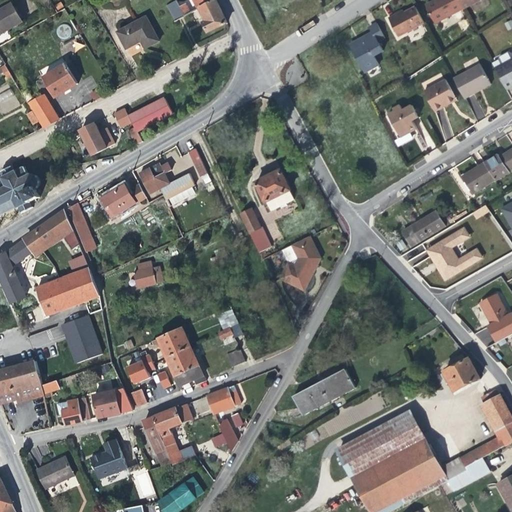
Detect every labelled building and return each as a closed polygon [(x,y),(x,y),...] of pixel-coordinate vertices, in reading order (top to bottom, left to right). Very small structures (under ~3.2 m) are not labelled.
[(194,0),(200,13),(219,4),(216,0),(194,0)] [(465,14),(457,0),(448,0),(447,1),(444,3),(444,4),(429,13),(438,29),(466,15),(465,14)] [(457,0),(465,14),(488,2),(487,0),(457,0)] [(169,10),(176,24),(187,19),(182,11),(179,4),(169,10)] [(219,4),(200,13),(203,20),(204,22),(211,37),(230,27),(219,4)] [(0,14),(0,39),(27,24),(16,6),(0,14)] [(191,17),(187,8),(182,11),(187,19),(191,17)] [(426,30),(417,11),(406,17),(404,13),(400,15),(398,16),(389,21),(401,43),(426,30)] [(162,46),(150,22),(120,38),(129,54),(138,49),(144,46),(148,53),(162,46)] [(385,42),(377,26),(370,30),(373,35),(360,42),(356,44),(349,48),(352,53),(357,63),(359,63),(366,76),(379,68),(375,60),(383,55),(378,46),(385,42)] [(511,55),(509,55),(501,59),(500,62),(494,66),(497,71),(508,92),(511,90),(511,55)] [(80,86),(68,66),(45,80),(58,100),(80,86)] [(493,89),(482,67),(455,81),(466,103),(481,95),(493,89)] [(454,101),(446,85),(424,96),(435,117),(449,110),(453,108),(457,106),(454,101)] [(0,93),(0,105),(4,113),(20,106),(11,88),(0,93)] [(47,98),(34,106),(48,130),(62,123),(47,98)] [(167,100),(130,119),(139,135),(175,117),(167,100)] [(393,113),(386,116),(400,140),(411,135),(417,132),(413,125),(418,122),(411,108),(403,112),(400,106),(392,111),(393,113)] [(115,127),(126,122),(122,115),(111,120),(115,127)] [(94,159),(109,152),(105,143),(111,140),(106,132),(103,134),(101,135),(97,128),(82,135),(94,159)] [(123,140),(115,144),(122,158),(130,154),(123,140)] [(506,176),(505,171),(511,167),(511,151),(503,157),(497,160),(493,157),(481,164),(493,182),(498,179),(499,180),(506,176)] [(191,158),(203,182),(209,179),(197,154),(191,158)] [(493,182),(481,164),(459,178),(465,187),(470,196),(493,182)] [(164,171),(162,167),(142,177),(152,198),(163,194),(166,200),(168,204),(198,189),(192,178),(172,188),(167,178),(174,175),(172,171),(170,168),(164,171)] [(26,170),(16,175),(13,170),(3,175),(5,179),(2,181),(4,183),(0,184),(0,218),(17,211),(21,211),(24,216),(34,211),(31,206),(42,201),(39,194),(42,191),(42,189),(43,187),(43,184),(42,182),(41,180),(39,178),(37,177),(35,177),(33,176),(32,176),(30,177),(26,170)] [(257,189),(267,208),(269,207),(274,216),(295,205),(291,196),(292,195),(288,189),(282,176),(257,189)] [(109,211),(106,213),(112,223),(148,202),(142,189),(130,195),(126,189),(114,196),(104,203),(109,211)] [(511,203),(502,209),(511,226),(511,203)] [(476,219),(490,212),(486,205),(472,213),(476,219)] [(94,242),(91,235),(81,207),(71,212),(86,248),(90,247),(89,244),(94,242)] [(34,255),(36,258),(65,239),(74,232),(67,214),(25,243),(34,255)] [(244,221),(261,257),(272,252),(254,215),(244,221)] [(399,234),(408,248),(441,228),(432,215),(417,224),(399,234)] [(465,227),(462,229),(467,237),(463,239),(464,241),(471,237),(465,227)] [(467,237),(462,229),(429,249),(437,262),(439,261),(441,265),(439,266),(448,280),(481,260),(476,252),(472,255),(471,252),(462,258),(456,247),(464,241),(463,239),(467,237)] [(83,252),(74,232),(65,239),(72,257),(83,252)] [(301,245),(307,258),(295,271),(310,284),(322,271),(325,269),(332,261),(321,236),(301,245)] [(25,243),(23,245),(32,257),(34,255),(25,243)] [(20,283),(13,270),(32,257),(23,245),(0,260),(0,278),(13,307),(28,300),(20,283)] [(476,252),(481,260),(483,258),(477,248),(471,252),(472,255),(476,252)] [(437,262),(429,249),(427,250),(436,266),(445,281),(448,280),(439,266),(441,265),(439,261),(437,262)] [(142,276),(137,277),(141,293),(141,294),(160,290),(159,288),(165,287),(161,271),(155,273),(153,267),(141,270),(142,276)] [(68,313),(102,301),(91,274),(64,283),(61,284),(59,285),(64,300),(45,306),(46,308),(49,319),(68,313)] [(135,295),(141,293),(137,277),(131,278),(135,295)] [(64,300),(59,285),(55,286),(51,288),(40,292),(45,306),(64,300)] [(511,314),(510,316),(499,294),(485,301),(483,303),(487,311),(491,320),(493,324),(490,326),(499,342),(511,334),(511,314)] [(137,304),(135,298),(120,302),(121,308),(137,304)] [(189,375),(200,370),(192,350),(184,332),(172,337),(189,375)] [(232,339),(230,334),(219,338),(222,344),(232,339)] [(108,337),(60,354),(69,382),(82,378),(114,367),(113,364),(108,337)] [(155,349),(162,345),(177,380),(189,375),(172,337),(154,345),(155,349)] [(228,363),(230,369),(232,373),(245,367),(239,355),(227,360),(228,363)] [(151,360),(142,363),(147,376),(157,371),(151,360)] [(146,383),(149,382),(147,376),(142,363),(127,369),(133,388),(146,383)] [(442,380),(447,388),(451,386),(456,396),(469,389),(479,383),(469,364),(465,366),(460,369),(457,363),(450,366),(454,372),(446,376),(446,377),(442,380)] [(43,390),(38,364),(17,370),(0,373),(0,404),(2,409),(18,404),(19,407),(45,399),(45,397),(43,390)] [(177,380),(181,391),(193,386),(194,387),(196,391),(207,386),(200,370),(189,375),(177,380)] [(299,409),(304,419),(356,393),(346,375),(294,400),(299,409)] [(167,376),(160,379),(165,392),(172,390),(167,376)] [(45,397),(61,392),(60,385),(43,390),(45,397)] [(143,390),(131,394),(136,407),(147,405),(143,390)] [(226,395),(208,402),(216,421),(234,414),(232,409),(240,406),(234,392),(226,395)] [(133,414),(126,395),(118,397),(123,416),(133,414)] [(110,419),(123,416),(118,397),(94,401),(100,422),(110,419)] [(507,451),(511,447),(511,421),(499,398),(494,398),(483,404),(503,442),(507,451)] [(71,411),(64,413),(66,419),(68,429),(91,424),(86,399),(70,404),(71,411)] [(71,411),(70,404),(59,406),(61,413),(62,420),(66,419),(64,413),(71,411)] [(166,452),(176,448),(171,434),(194,426),(188,410),(171,416),(155,422),(166,452)] [(367,511),(400,511),(440,491),(449,487),(443,476),(399,498),(386,472),(429,449),(412,416),(337,456),(367,511)] [(245,431),(238,418),(233,422),(239,434),(245,431)] [(151,444),(157,458),(167,454),(166,452),(155,422),(144,426),(151,444)] [(238,446),(227,426),(219,430),(233,455),(238,446)] [(503,442),(488,450),(493,458),(507,451),(503,442)] [(131,474),(116,445),(104,451),(109,460),(102,463),(92,467),(103,488),(131,474)] [(183,465),(176,448),(166,452),(167,454),(172,468),(173,469),(181,466),(183,465)] [(442,474),(429,449),(386,472),(399,498),(443,476),(442,474)] [(483,463),(493,458),(488,450),(462,464),(467,473),(483,463)] [(167,454),(157,458),(161,471),(169,469),(172,468),(167,454)] [(75,481),(65,461),(52,468),(37,475),(47,494),(75,481)] [(461,480),(467,473),(462,464),(461,463),(442,474),(443,476),(449,487),(450,486),(461,480)] [(454,494),(490,476),(483,463),(467,473),(461,480),(450,486),(454,494)] [(0,511),(14,511),(12,506),(0,482),(0,481),(0,511)] [(160,506),(162,511),(184,511),(203,498),(193,484),(160,506)] [(511,511),(511,484),(499,492),(510,511),(511,511)]
